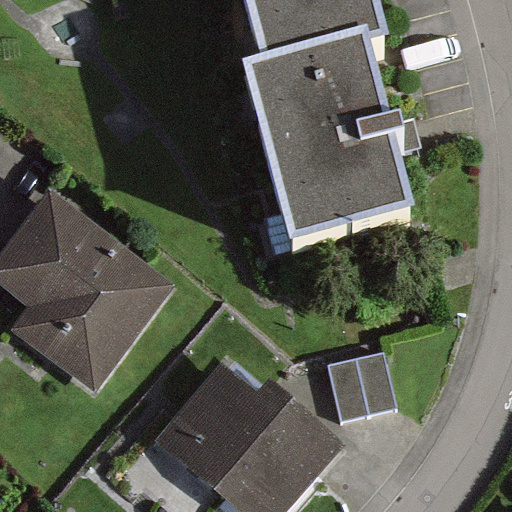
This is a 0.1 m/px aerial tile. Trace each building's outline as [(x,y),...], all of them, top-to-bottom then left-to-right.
[(389,0),(252,0),(275,89),(404,58),(389,0)] [(384,69),(257,101),(298,263),(425,231),(384,69)] [(16,337),(99,398),(178,292),(52,199),(0,267),(0,284),(35,311),(16,337)] [(400,411),(387,357),(329,371),(342,425),(400,411)] [(161,447),(201,479),(198,482),(234,511),(297,511),(347,451),(271,390),(263,400),(224,369),(161,447)]
